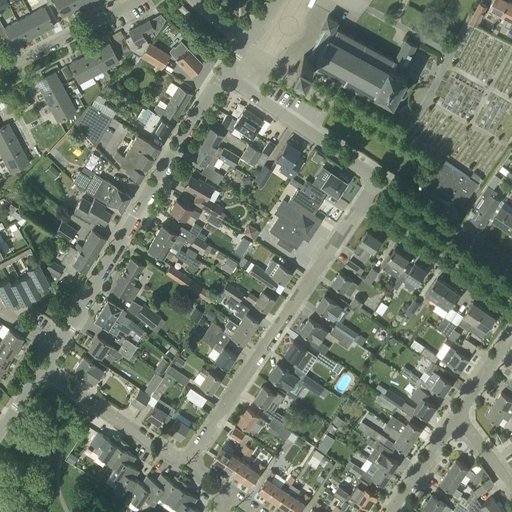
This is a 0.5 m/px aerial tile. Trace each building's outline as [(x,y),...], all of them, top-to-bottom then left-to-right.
[(53,0),(62,16),(75,9),(70,0),(53,0)] [(70,0),(75,9),(89,2),(87,0),(70,0)] [(494,0),(486,16),(491,19),(493,14),(500,17),(501,15),(502,15),(509,1),(508,0),(494,0)] [(511,2),(509,1),(502,15),(509,19),(505,26),(510,28),(507,34),(511,37),(511,36),(511,2)] [(470,21),(478,25),(487,6),(480,3),(470,21)] [(182,5),(178,8),(187,17),(191,13),(182,5)] [(31,14),(41,32),(54,25),(44,7),(31,14)] [(27,39),(41,32),(31,14),(17,21),(27,39)] [(404,65),(405,66),(417,45),(406,39),(395,59),(335,27),(338,21),(328,15),(323,25),(325,27),(324,29),(324,28),(323,30),(324,30),(325,28),(331,31),(326,40),(328,41),(325,47),(323,46),(318,55),(312,52),(314,50),(313,49),(312,50),(310,55),(310,54),(308,57),(304,55),(297,67),(310,74),(315,65),(337,78),(335,82),(342,86),(344,82),(378,100),(382,93),(395,100),(398,93),(401,94),(404,93),(407,91),(407,88),(406,85),(404,83),(408,76),(400,72),(404,65)] [(161,26),(161,25),(156,16),(129,30),(131,35),(125,38),(129,48),(140,55),(149,42),(148,42),(144,34),(154,29),(156,34),(161,26)] [(17,21),(4,28),(5,29),(14,46),(27,39),(17,21)] [(170,52),(172,55),(175,58),(176,59),(176,61),(179,64),(180,63),(191,74),(202,63),(181,41),(174,47),(173,46),(170,50),(170,52)] [(149,42),(140,55),(145,58),(161,68),(169,54),(149,42)] [(109,43),(96,50),(105,69),(119,61),(109,43)] [(121,47),(124,52),(129,49),(126,44),(121,47)] [(96,50),(82,57),(92,76),(105,69),(96,50)] [(141,65),(145,58),(140,55),(140,56),(134,53),(130,60),(135,63),(136,62),(141,65)] [(92,76),(82,57),(69,64),(79,83),(92,76)] [(73,76),(70,70),(64,73),(67,79),(73,76)] [(43,94),(62,84),(55,71),(36,81),(43,94)] [(178,85),(178,86),(171,81),(165,91),(172,95),(167,104),(160,99),(157,104),(155,103),(151,108),(154,110),(153,111),(173,123),(191,93),(178,85)] [(62,84),(43,94),(50,108),(69,98),(62,84)] [(69,98),(50,108),(57,121),(76,111),(69,98)] [(112,118),(91,105),(89,104),(74,122),(96,145),(112,118)] [(173,123),(153,111),(146,107),(138,119),(152,128),(165,136),(173,123)] [(236,121),(232,118),(232,117),(226,114),(220,125),(226,128),(232,132),(235,126),(252,137),(260,124),(242,112),(236,121)] [(0,143),(15,136),(8,123),(0,126),(0,143)] [(203,134),(210,139),(210,140),(217,145),(224,134),(209,125),(203,134)] [(128,173),(129,173),(138,179),(140,179),(144,172),(142,171),(145,167),(146,168),(159,146),(137,133),(133,138),(131,137),(122,153),(116,149),(113,155),(121,160),(119,163),(126,166),(125,168),(129,171),(128,173)] [(222,148),(217,145),(210,140),(210,139),(203,134),(198,144),(223,160),(233,166),(239,156),(223,146),(222,148)] [(22,149),(15,136),(0,143),(0,153),(3,159),(22,149)] [(263,149),(262,151),(268,156),(270,153),(275,145),(269,141),(263,149)] [(299,150),(293,146),(293,144),(289,142),(288,142),(286,142),(276,158),(284,164),(280,170),(291,178),(303,160),(296,155),(299,150)] [(256,162),(262,166),(264,164),(268,156),(262,151),(248,143),(240,156),(254,165),(256,162)] [(190,156),(211,168),(213,169),(215,166),(217,167),(220,165),(223,160),(198,144),(190,156)] [(29,162),(22,149),(3,159),(10,172),(29,162)] [(429,185),(432,187),(433,186),(447,195),(447,197),(449,199),(450,198),(454,201),(462,207),(478,183),(477,183),(481,177),(474,172),(470,178),(446,161),(429,185)] [(264,164),(262,166),(254,180),(263,185),(272,169),(264,164)] [(53,179),(59,173),(51,165),(45,171),(53,179)] [(223,175),(213,169),(211,168),(206,176),(218,183),(223,175)] [(306,180),(300,189),(313,198),(315,194),(321,198),(327,189),(337,196),(342,189),(344,190),(347,184),(345,183),(347,181),(345,180),(346,179),(341,175),(340,177),(330,170),(323,181),(316,177),(312,183),(306,180)] [(80,171),(73,181),(78,186),(85,190),(93,178),(92,178),(80,171)] [(131,194),(103,178),(95,173),(92,178),(93,178),(85,190),(121,211),(131,194)] [(210,213),(221,219),(225,213),(220,210),(223,207),(206,197),(213,186),(207,183),(198,178),(197,179),(190,175),(184,186),(196,194),(195,195),(196,195),(192,201),(210,213)] [(494,176),(488,185),(493,189),(500,180),(494,176)] [(511,231),(511,206),(501,199),(500,201),(493,196),(496,191),(488,185),(482,195),(474,206),(476,208),(474,211),(472,210),(476,213),(472,220),(483,227),(490,217),(493,219),(511,232),(511,231)] [(268,230),(280,238),(277,242),(290,250),(292,246),(296,249),(306,233),(310,236),(318,224),(311,219),(323,199),(321,198),(315,194),(313,198),(300,189),(297,187),(287,203),(283,200),(275,212),(279,215),(268,230)] [(104,223),(111,212),(104,208),(105,205),(94,198),(91,203),(82,197),(73,211),(94,224),(97,219),(104,223)] [(200,213),(193,209),(176,199),(170,210),(184,219),(188,213),(196,219),(200,213)] [(8,207),(14,212),(17,208),(11,203),(8,207)] [(14,212),(8,207),(5,211),(11,216),(14,212)] [(221,219),(210,213),(206,219),(217,226),(221,219)] [(62,220),(56,229),(54,232),(68,242),(77,230),(62,220)] [(185,238),(178,234),(179,233),(162,223),(156,234),(170,243),(179,248),(185,238)] [(257,229),(248,223),(243,232),(254,239),(259,231),(257,229)] [(81,249),(94,257),(106,238),(92,229),(82,246),(77,242),(74,247),(79,251),(81,249)] [(198,231),(195,236),(203,241),(206,235),(198,231)] [(374,252),(382,240),(368,231),(354,251),(360,255),(366,246),(374,252)] [(172,253),(175,255),(175,256),(196,268),(201,261),(193,257),(186,252),(179,248),(170,243),(156,234),(148,248),(162,257),(163,254),(169,258),(172,253)] [(191,244),(201,250),(207,253),(212,246),(203,241),(195,236),(191,244)] [(74,247),(74,248),(70,246),(61,262),(65,264),(67,267),(65,269),(73,273),(77,267),(85,272),(94,257),(81,249),(79,251),(74,247)] [(392,262),(403,269),(407,263),(410,259),(395,249),(391,254),(389,253),(381,266),(387,270),(392,262)] [(143,264),(131,257),(112,290),(132,301),(139,288),(132,284),(143,264)] [(230,272),(236,261),(228,257),(222,268),(230,272)] [(243,258),(240,264),(246,269),(250,263),(243,258)] [(289,278),(288,277),(291,272),(272,259),(265,270),(254,262),(247,272),(264,283),(273,289),(279,280),(284,284),(285,282),(285,283),(287,282),(289,279),(289,278)] [(360,266),(357,265),(349,259),(345,265),(355,273),(360,266)] [(62,268),(54,262),(50,260),(46,267),(58,274),(62,268)] [(403,269),(398,277),(392,286),(397,289),(403,280),(405,282),(405,285),(411,289),(414,288),(427,270),(415,262),(412,267),(407,263),(403,269)] [(7,279),(0,282),(0,290),(8,305),(11,303),(13,307),(48,290),(45,285),(48,283),(38,263),(27,268),(29,273),(10,284),(7,279)] [(211,304),(217,296),(170,265),(164,273),(211,304)] [(364,279),(371,283),(379,271),(372,267),(364,279)] [(351,279),(340,271),(332,283),(344,291),(348,284),(355,289),(358,284),(351,279)] [(437,304),(449,285),(437,277),(425,296),(437,304)] [(221,289),(230,295),(239,301),(244,293),(226,281),(221,289)] [(460,293),(449,285),(437,304),(448,311),(449,311),(460,293)] [(254,303),(266,311),(274,298),(262,290),(258,298),(251,293),(248,298),(254,303)] [(316,307),(327,315),(334,320),(343,307),(336,302),(325,294),(320,301),(319,301),(317,304),(317,306),(316,307)] [(242,318),(238,324),(251,333),(258,321),(246,313),(249,308),(238,301),(239,301),(230,295),(225,302),(237,310),(235,314),(242,318)] [(372,314),(366,309),(369,305),(355,295),(349,303),(363,313),(370,317),(372,314)] [(107,298),(100,308),(127,325),(132,329),(142,337),(146,332),(130,318),(118,311),(121,306),(107,298)] [(414,299),(408,308),(404,313),(411,317),(414,312),(421,303),(414,299)] [(377,310),(383,313),(388,305),(382,301),(377,310)] [(475,323),(485,309),(473,301),(464,315),(459,322),(471,330),(475,323)] [(165,321),(160,317),(161,316),(144,303),(135,314),(152,327),(151,328),(156,332),(165,321)] [(195,307),(190,317),(198,321),(203,311),(195,307)] [(128,334),(132,329),(127,325),(100,308),(94,319),(108,328),(117,334),(120,329),(128,334)] [(209,309),(204,316),(211,321),(216,314),(209,309)] [(485,309),(475,323),(482,328),(477,335),(482,338),(487,331),(496,317),(485,309)] [(443,331),(450,320),(445,316),(437,328),(443,331)] [(301,330),(312,338),(319,342),(327,330),(320,325),(321,325),(309,317),(305,323),(304,323),(302,323),(300,326),(300,328),(302,329),(301,330)] [(225,324),(227,326),(223,331),(230,336),(243,345),(251,333),(238,324),(229,318),(225,324)] [(339,320),(334,327),(353,339),(357,333),(339,320)] [(450,320),(443,331),(449,336),(457,324),(450,320)] [(212,321),(208,328),(216,334),(221,327),(212,321)] [(200,324),(196,329),(202,333),(206,328),(200,324)] [(353,339),(334,327),(330,332),(340,339),(339,342),(347,347),(353,339)] [(23,337),(9,328),(3,338),(20,348),(23,344),(20,342),(23,337)] [(216,334),(208,328),(201,338),(210,344),(216,334)] [(118,350),(109,344),(97,335),(88,348),(96,353),(93,357),(98,360),(101,356),(105,350),(118,358),(121,355),(128,359),(132,352),(121,345),(118,350)] [(17,353),(20,348),(3,338),(0,341),(0,349),(11,356),(14,351),(17,353)] [(126,338),(121,345),(132,352),(137,346),(126,338)] [(461,344),(464,346),(472,352),(477,346),(465,338),(461,344)] [(310,358),(314,353),(306,349),(307,348),(294,340),(285,353),(296,360),(293,365),(302,371),(306,366),(307,365),(311,360),(310,358)] [(214,360),(227,368),(236,355),(223,347),(216,342),(212,347),(219,352),(214,360)] [(431,361),(434,363),(439,357),(424,346),(420,352),(431,361)] [(448,363),(449,362),(460,370),(469,358),(456,350),(451,346),(442,359),(448,363)] [(8,361),(11,356),(0,349),(0,362),(8,368),(11,363),(8,361)] [(337,362),(325,354),(320,351),(317,356),(316,358),(332,369),(333,367),(337,362)] [(83,356),(74,369),(86,377),(87,377),(85,379),(91,383),(92,381),(93,381),(104,365),(98,360),(93,357),(91,361),(83,356)] [(178,356),(174,362),(179,366),(183,360),(178,356)] [(440,375),(433,370),(437,364),(434,363),(431,361),(425,370),(430,374),(425,381),(444,394),(452,383),(440,375)] [(269,373),(271,374),(270,375),(282,383),(280,385),(288,390),(298,376),(291,371),(279,363),(274,369),(273,368),(269,373)] [(173,376),(185,384),(190,378),(170,365),(166,371),(173,376)] [(400,371),(409,377),(408,378),(417,385),(421,378),(412,372),(412,371),(405,366),(403,366),(400,371)] [(200,384),(211,392),(220,379),(209,371),(202,367),(199,372),(205,377),(200,384)] [(173,376),(166,371),(153,391),(160,395),(173,376)] [(307,374),(301,382),(319,393),(324,386),(307,374)] [(255,398),(274,411),(284,396),(277,391),(275,393),(263,385),(255,398)] [(433,395),(418,386),(411,397),(419,402),(415,409),(428,418),(436,406),(429,401),(433,395)] [(131,402),(141,409),(150,395),(140,388),(131,402)] [(206,399),(198,393),(190,388),(185,396),(201,407),(206,399)] [(388,390),(383,396),(400,407),(404,401),(394,394),(393,394),(388,390)] [(511,398),(502,392),(494,403),(511,415),(511,413),(511,398)] [(383,396),(379,393),(375,400),(393,413),(398,406),(399,407),(400,407),(383,396)] [(176,409),(170,405),(165,402),(159,398),(154,404),(147,415),(158,423),(166,412),(171,416),(175,410),(176,409)] [(511,415),(494,403),(486,415),(503,426),(511,415)] [(257,433),(262,426),(266,420),(258,415),(248,408),(239,422),(257,433)] [(273,418),(284,425),(289,419),(277,411),(273,418)] [(179,413),(176,418),(168,429),(180,438),(189,425),(191,421),(179,413)] [(339,427),(344,420),(337,415),(332,422),(339,427)] [(387,423),(397,429),(413,440),(421,429),(409,421),(407,425),(392,415),(387,423)] [(277,435),(286,441),(292,432),(292,431),(288,428),(284,425),(273,418),(268,424),(280,432),(277,435)] [(372,436),(379,441),(384,444),(388,438),(362,421),(358,427),(372,436)] [(413,440),(397,429),(387,423),(383,428),(390,433),(389,434),(397,439),(394,443),(406,451),(413,440)] [(235,436),(240,429),(235,426),(231,433),(235,436)] [(106,460),(107,460),(121,439),(114,434),(110,439),(105,435),(104,436),(98,432),(90,442),(96,446),(93,450),(99,454),(98,454),(99,454),(98,455),(95,460),(102,466),(106,460)] [(297,436),(292,432),(286,441),(280,449),(285,452),(293,441),(297,436)] [(319,446),(327,451),(336,437),(327,432),(319,446)] [(298,437),(295,442),(302,446),(305,441),(298,437)] [(126,442),(121,439),(107,460),(116,466),(121,459),(126,462),(132,453),(126,450),(128,447),(125,445),(126,442)] [(253,441),(250,446),(245,453),(250,456),(254,449),(257,444),(253,441)] [(379,441),(368,457),(373,461),(391,473),(399,462),(387,454),(391,449),(384,444),(379,441)] [(241,450),(245,453),(250,446),(246,443),(241,450)] [(213,460),(223,466),(232,453),(222,447),(213,460)] [(111,474),(119,480),(125,472),(129,475),(135,467),(130,464),(132,461),(134,461),(137,457),(132,453),(126,462),(121,459),(116,466),(111,474)] [(241,459),(236,456),(232,453),(223,466),(232,473),(241,459)] [(324,455),(320,461),(316,467),(326,474),(333,464),(331,463),(332,461),(324,455)] [(242,479),(251,466),(241,459),(232,473),(242,479)] [(360,476),(364,470),(350,460),(346,467),(360,476)] [(464,474),(470,477),(471,478),(474,472),(468,468),(456,460),(448,471),(461,480),(464,474)] [(365,472),(372,477),(384,484),(391,473),(373,461),(365,472)] [(265,465),(260,462),(256,469),(251,466),(242,479),(252,486),(260,472),(265,465)] [(114,488),(123,494),(127,497),(132,489),(133,489),(138,481),(133,477),(134,474),(135,475),(137,475),(140,471),(135,467),(129,475),(125,472),(119,480),(114,488)] [(281,478),(268,497),(278,503),(290,484),(291,483),(299,471),(300,470),(298,468),(295,470),(291,475),(290,474),(285,481),(281,478)] [(268,497),(281,478),(281,477),(276,473),(272,471),(267,477),(258,490),(268,497)] [(448,471),(440,483),(453,491),(459,495),(463,490),(456,486),(461,480),(448,471)] [(155,503),(157,501),(166,488),(161,485),(166,477),(161,473),(158,477),(159,479),(159,480),(158,482),(152,479),(147,486),(151,490),(146,498),(155,503)] [(338,484),(341,479),(334,474),(330,479),(338,484)] [(141,506),(146,498),(151,490),(147,486),(152,479),(147,475),(144,479),(145,482),(144,485),(138,481),(133,489),(137,492),(132,499),(141,506)] [(165,507),(169,501),(183,481),(178,477),(177,479),(174,477),(172,480),(166,477),(161,485),(166,488),(157,501),(165,507)] [(168,504),(176,510),(183,499),(187,502),(193,494),(187,491),(189,488),(186,486),(188,484),(183,481),(169,501),(169,502),(168,504)] [(368,507),(377,495),(365,487),(358,483),(355,488),(361,493),(357,499),(368,507)] [(473,491),(477,496),(487,489),(483,483),(473,491)] [(290,484),(278,503),(287,510),(296,496),(300,490),(290,484)] [(339,485),(334,492),(344,499),(349,492),(339,485)] [(463,496),(458,502),(468,509),(469,508),(473,503),(476,498),(476,497),(477,496),(473,491),(467,499),(463,496)] [(329,492),(325,499),(330,502),(335,496),(329,492)] [(296,496),(287,510),(290,511),(299,511),(306,503),(310,496),(306,493),(302,500),(296,496)] [(193,494),(187,502),(183,499),(176,510),(174,511),(193,511),(196,508),(191,504),(192,502),(193,502),(195,502),(198,498),(193,494)] [(428,511),(429,511),(438,511),(441,509),(445,511),(448,511),(451,508),(444,503),(432,495),(428,502),(426,501),(425,501),(422,504),(423,506),(424,507),(424,508),(428,511)] [(481,505),(476,498),(473,503),(469,508),(471,511),(473,511),(475,511),(476,511),(483,511),(485,511),(495,511),(501,508),(493,496),(481,505)] [(340,499),(330,511),(337,511),(340,508),(339,507),(343,501),(340,499)] [(343,501),(339,507),(340,508),(344,510),(349,503),(345,500),(344,500),(343,501)] [(309,511),(319,511),(317,510),(321,504),(317,501),(313,508),(313,507),(309,511)] [(465,511),(468,509),(458,502),(454,509),(457,511),(465,511)]
